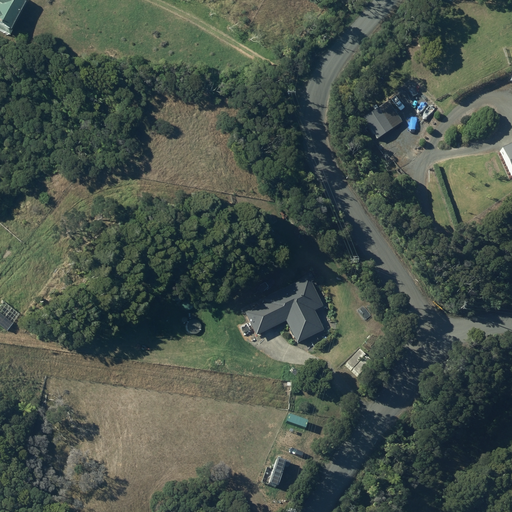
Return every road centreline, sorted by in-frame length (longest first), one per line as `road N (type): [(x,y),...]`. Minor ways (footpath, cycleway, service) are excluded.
road 1 (tertiary): [(437,335),(331,173),(320,127),(329,80),(381,0)]
road 2 (tertiary): [(317,511),(437,335)]
